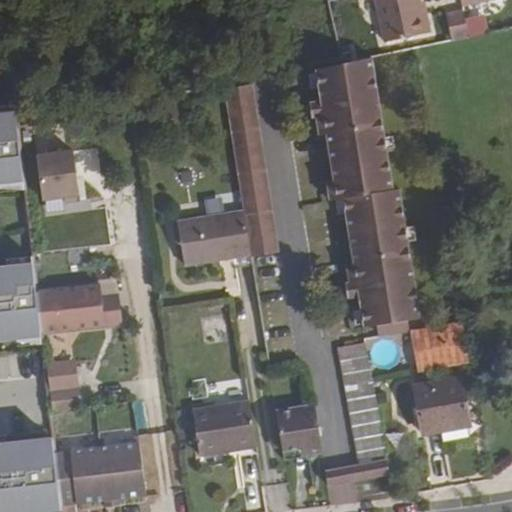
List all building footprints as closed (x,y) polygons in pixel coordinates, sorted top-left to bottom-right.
[(420,4),(419,0),(377,0),(387,43),(431,33),(426,13),(423,15),(420,4)] [(464,11),(447,14),(453,41),(470,38),(464,11)] [(409,321),(421,319),(371,58),(313,71),(314,74),(316,88),(319,103),(306,105),(309,119),(313,118),(321,117),(323,131),(333,187),(335,201),(341,200),(344,215),(353,268),(355,283),(347,285),(344,285),(346,300),(360,298),(365,329),(377,327),(379,337),(410,332),(409,321)] [(314,74),(305,76),(308,90),(316,88),(314,74)] [(252,84),(224,88),(244,212),(251,255),(279,251),(252,84)] [(149,124),(176,119),(174,103),(146,108),(149,124)] [(0,183),(25,180),(17,113),(0,115),(0,189),(1,189),(0,183)] [(321,117),(313,118),(315,132),(323,131),(321,117)] [(80,199),(74,150),(38,155),(44,199),(65,196),(66,201),(80,199)] [(335,201),(333,187),(325,188),(327,202),(335,201)] [(341,200),(335,201),(337,216),(344,215),(341,200)] [(178,222),(184,266),(251,255),(244,212),(178,222)] [(0,340),(42,336),(42,333),(37,283),(34,263),(0,266),(0,340)] [(355,283),(353,268),(345,270),(347,285),(355,283)] [(100,276),(37,283),(42,333),(122,324),(118,287),(102,288),(100,276)] [(413,331),(419,370),(465,362),(459,323),(413,331)] [(389,476),(365,344),(339,349),(360,467),(350,468),(353,483),(389,476)] [(46,371),(49,392),(77,389),(75,367),(46,371)] [(461,377),(413,385),(422,436),(442,432),(440,425),(469,420),(461,377)] [(49,392),(51,413),(80,409),(77,389),(49,392)] [(192,410),(200,456),(257,448),(249,402),(192,410)] [(313,404),(276,410),(282,447),(304,444),(306,455),(321,453),(313,404)] [(469,438),(468,428),(470,427),(469,420),(440,425),(442,432),(444,443),(469,438)] [(0,511),(40,511),(62,510),(62,506),(56,453),(54,438),(0,443),(0,511)] [(139,443),(56,454),(62,506),(107,500),(108,508),(117,507),(116,499),(146,496),(139,443)] [(353,483),(350,468),(337,471),(325,473),(328,487),(340,485),(353,483)] [(287,484),(266,485),(267,509),(288,508),(287,484)]
